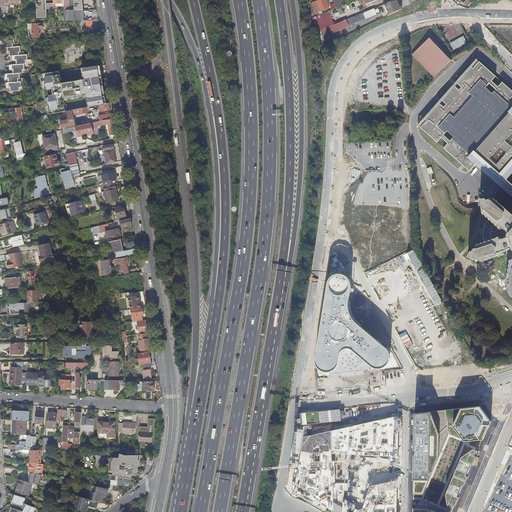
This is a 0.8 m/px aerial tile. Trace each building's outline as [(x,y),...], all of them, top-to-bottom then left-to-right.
[(8,0),(0,0),(0,6),(2,6),(2,10),(9,10),(9,4),(8,0)] [(47,9),(54,9),(54,0),(39,0),(39,5),(38,5),(37,12),(38,12),(38,17),(37,17),(37,18),(47,18),(47,9)] [(54,0),(54,9),(54,11),(58,11),(59,7),(64,6),(63,0),(54,0)] [(63,0),(64,6),(64,11),(83,10),(83,5),(82,0),(63,0)] [(329,8),(326,0),(319,0),(312,3),(317,15),(319,14),(319,11),(329,8)] [(332,0),(335,5),(336,8),(342,6),(339,0),(332,0)] [(402,9),(397,0),(395,0),(383,5),(388,15),(402,9)] [(376,15),(373,9),(333,25),(322,29),(325,36),(376,15)] [(84,21),(83,10),(64,11),(64,16),(64,17),(64,21),(84,21)] [(328,11),(316,16),(313,18),(315,32),(322,29),(333,25),(328,11)] [(43,23),(33,23),(33,29),(33,34),(33,38),(40,38),(41,31),(43,30),(43,23)] [(316,40),(325,36),(322,29),(315,32),(316,40)] [(2,38),(3,44),(11,43),(11,47),(14,46),(13,43),(15,43),(15,37),(2,38)] [(451,60),(429,38),(412,55),(433,77),(451,60)] [(88,40),(59,45),(61,65),(91,61),(88,40)] [(21,46),(19,46),(14,46),(11,47),(8,47),(9,52),(17,52),(17,55),(20,55),(19,51),(21,51),(21,46)] [(20,55),(17,55),(15,55),(15,61),(23,60),(24,64),(26,63),(26,60),(28,60),(27,54),(20,55)] [(511,90),(503,83),(498,87),(491,81),(496,76),(479,62),(473,69),(472,68),(458,84),(462,88),(460,91),(455,87),(443,101),(447,105),(444,108),(440,104),(426,120),(427,121),(421,128),(437,142),(442,137),(448,144),(444,148),(470,171),(474,166),(493,183),(482,197),(478,197),(479,207),(481,205),(482,211),(492,221),(491,222),(488,220),(486,225),(484,230),(484,235),(484,240),(487,240),(488,242),(474,246),(472,251),(470,250),(468,256),(473,259),(474,258),(480,261),(504,252),(504,251),(506,250),(511,249),(511,248),(511,258),(511,259),(510,269),(506,284),(510,289),(508,290),(511,294),(511,90)] [(20,69),(20,72),(23,72),(23,69),(25,69),(24,64),(16,64),(12,65),(12,70),(20,69)] [(97,66),(81,68),(82,75),(98,73),(97,66)] [(20,78),(19,73),(7,74),(7,79),(16,78),(16,82),(8,82),(9,83),(18,82),(18,78),(20,78)] [(46,80),(32,81),(32,82),(34,93),(64,89),(63,77),(46,80)] [(102,79),(87,81),(88,86),(90,86),(92,95),(104,93),(102,79)] [(21,82),(18,82),(9,83),(9,88),(17,87),(17,90),(20,90),(20,87),(21,87),(21,82)] [(110,108),(109,103),(100,105),(100,111),(99,111),(99,112),(109,111),(109,108),(110,108)] [(66,104),(56,105),(58,113),(69,111),(68,109),(66,110),(66,108),(67,108),(66,104)] [(24,120),(22,108),(17,108),(18,113),(19,113),(19,117),(17,117),(16,110),(12,111),(13,118),(11,119),(12,122),(24,120)] [(87,108),(67,111),(69,120),(70,125),(75,124),(73,116),(88,113),(87,108)] [(114,118),(113,113),(87,119),(88,124),(113,119),(114,118)] [(88,124),(62,130),(63,134),(73,132),(80,131),(81,138),(94,136),(93,130),(98,129),(97,127),(105,125),(107,130),(109,129),(110,139),(115,137),(113,119),(88,124)] [(70,125),(69,120),(61,122),(62,128),(70,127),(70,125)] [(43,137),(47,153),(59,150),(56,134),(43,137)] [(107,165),(116,162),(113,145),(103,147),(107,165)] [(66,154),(70,168),(73,177),(81,175),(74,152),(66,154)] [(47,168),(61,165),(58,153),(45,156),(47,168)] [(70,168),(59,170),(60,174),(61,173),(63,173),(65,182),(64,183),(66,189),(73,187),(73,186),(75,186),(73,177),(70,168)] [(46,176),(38,178),(40,189),(35,190),(37,197),(50,193),(46,176)] [(100,185),(102,193),(105,192),(116,189),(115,185),(113,185),(112,182),(112,181),(103,183),(104,184),(100,185)] [(105,192),(107,197),(108,203),(119,200),(116,189),(105,192)] [(55,204),(56,203),(62,202),(59,194),(54,196),(53,196),(55,204)] [(0,205),(9,204),(7,197),(0,198),(0,205)] [(85,200),(69,204),(72,215),(81,213),(86,211),(85,207),(84,207),(83,205),(86,204),(85,200)] [(113,213),(115,222),(119,221),(118,220),(126,218),(124,209),(122,209),(121,207),(115,209),(116,212),(113,213)] [(45,212),(34,215),(37,225),(48,222),(45,212)] [(132,226),(131,218),(120,221),(122,228),(132,226)] [(0,225),(0,229),(2,236),(17,231),(13,221),(0,225)] [(100,225),(91,227),(96,243),(108,240),(106,233),(102,234),(100,225)] [(110,231),(106,232),(107,238),(111,237),(111,238),(121,236),(119,229),(113,230),(110,231)] [(15,247),(25,245),(23,238),(26,236),(25,234),(22,234),(22,235),(13,238),(15,247)] [(123,251),(121,240),(110,242),(112,254),(116,253),(123,251)] [(41,262),(55,259),(53,254),(52,254),(50,243),(39,245),(41,256),(40,256),(41,262)] [(20,265),(19,252),(5,253),(6,266),(20,265)] [(100,276),(102,276),(101,271),(103,270),(101,261),(110,259),(110,257),(97,260),(100,276)] [(129,274),(126,258),(115,260),(117,267),(123,266),(124,275),(129,274)] [(101,271),(102,276),(113,274),(112,271),(114,271),(113,267),(111,267),(110,259),(101,261),(103,270),(101,271)] [(36,276),(43,275),(42,270),(28,272),(30,284),(37,283),(36,276)] [(329,279),(328,283),(318,345),(317,360),(317,363),(319,367),(321,370),(325,371),(329,371),(330,375),(370,371),(370,367),(372,365),(374,367),(378,368),(382,367),(385,366),(388,363),(390,360),(390,356),(389,352),(387,349),(374,338),(355,321),(351,314),(349,304),(351,287),(351,283),(350,279),(348,276),(345,274),(342,273),(338,273),(334,274),(331,276),(329,279)] [(6,278),(7,289),(21,288),(20,277),(6,278)] [(30,303),(39,303),(39,291),(28,291),(28,303),(30,303)] [(132,310),(141,308),(142,307),(141,304),(141,305),(139,296),(129,298),(129,299),(131,310),(132,310)] [(28,303),(9,303),(9,307),(16,307),(16,314),(20,314),(20,309),(25,309),(25,312),(30,312),(30,303),(28,303)] [(144,315),(142,308),(141,308),(132,310),(133,322),(142,321),(142,316),(144,315)] [(140,334),(146,334),(145,332),(148,332),(146,321),(137,322),(137,333),(140,333),(140,334)] [(80,322),(80,327),(81,327),(81,328),(81,338),(91,338),(91,322),(80,322)] [(16,331),(16,338),(26,338),(26,325),(13,325),(13,331),(16,331)] [(147,339),(146,334),(140,334),(139,335),(141,351),(150,350),(148,339),(147,339)] [(70,347),(65,347),(65,353),(66,353),(66,356),(66,358),(67,357),(76,357),(76,356),(78,356),(78,358),(87,358),(87,356),(91,356),(91,346),(87,346),(87,352),(76,352),(76,347),(76,342),(70,342),(70,347)] [(87,342),(76,342),(76,347),(76,352),(87,352),(87,346),(87,342)] [(24,343),(12,343),(12,355),(24,355),(24,343)] [(111,352),(111,346),(103,346),(103,358),(110,358),(110,362),(108,362),(108,377),(119,377),(119,352),(111,352)] [(151,366),(149,352),(138,354),(139,359),(140,364),(142,364),(143,368),(151,366)] [(77,373),(77,371),(77,367),(77,363),(67,363),(67,373),(77,373)] [(9,384),(26,385),(26,379),(21,379),(22,368),(10,367),(9,384)] [(145,382),(152,382),(150,370),(143,371),(145,382)] [(26,385),(39,386),(39,374),(32,373),(32,372),(27,372),(26,379),(26,385)] [(39,374),(39,386),(50,387),(51,373),(39,372),(39,374)] [(70,383),(70,380),(61,379),(60,384),(63,384),(62,389),(70,389),(71,383),(70,383)] [(86,390),(97,391),(97,380),(89,380),(88,382),(88,384),(86,384),(86,390)] [(124,385),(124,382),(124,381),(109,380),(109,390),(119,390),(120,385),(124,385)] [(154,390),(154,382),(152,382),(145,382),(140,382),(140,384),(142,384),(143,391),(147,391),(147,392),(151,392),(151,391),(154,390)] [(431,411),(414,413),(413,494),(423,494),(449,436),(464,442),(483,440),(491,422),(480,407),(461,409),(431,411)] [(82,409),(77,408),(76,414),(73,414),(73,416),(76,417),(75,426),(67,424),(67,426),(64,425),(63,441),(64,441),(63,451),(68,451),(68,444),(69,432),(69,429),(80,430),(82,409)] [(12,410),(12,419),(30,420),(30,411),(12,410)] [(44,422),(45,413),(36,412),(36,422),(44,422)] [(57,421),(58,414),(48,413),(47,428),(57,428),(57,421)] [(348,454),(398,456),(399,415),(303,436),(294,489),(333,511),(396,511),(397,480),(370,486),(362,509),(358,510),(353,507),(344,501),(348,454)] [(94,432),(95,419),(90,418),(88,418),(88,417),(82,416),(81,430),(86,430),(86,431),(94,432)] [(14,434),(22,435),(27,435),(27,429),(22,429),(22,420),(13,419),(12,431),(14,431),(14,434)] [(115,437),(116,422),(111,422),(99,422),(98,432),(108,433),(108,437),(115,437)] [(135,434),(136,423),(129,422),(119,422),(119,432),(123,432),(123,433),(135,434)] [(79,443),(80,430),(69,429),(69,432),(75,433),(75,443),(79,443)] [(153,433),(149,432),(139,432),(139,441),(152,442),(153,433)] [(9,445),(8,449),(31,450),(32,450),(32,435),(27,435),(22,435),(22,438),(27,439),(27,442),(22,442),(21,445),(9,445)] [(473,449),(461,457),(446,494),(448,509),(453,511),(478,451),(473,449)] [(42,450),(31,450),(31,462),(41,464),(42,450)] [(135,475),(139,455),(134,455),(126,455),(125,455),(119,453),(112,453),(109,471),(135,475)] [(31,462),(29,471),(42,474),(44,464),(41,464),(31,462)] [(29,482),(35,484),(39,485),(42,474),(31,472),(29,482)] [(110,490),(118,491),(118,486),(125,487),(125,483),(130,483),(131,478),(116,476),(115,480),(112,480),(110,490)] [(29,482),(20,479),(17,492),(32,496),(35,484),(29,482)] [(101,503),(103,503),(104,499),(106,500),(108,489),(95,486),(94,491),(92,491),(90,499),(101,503)] [(26,498),(8,492),(7,496),(14,499),(13,503),(23,506),(26,498)] [(89,506),(104,511),(111,505),(103,503),(101,503),(90,499),(81,497),(77,509),(87,511),(89,506)]
